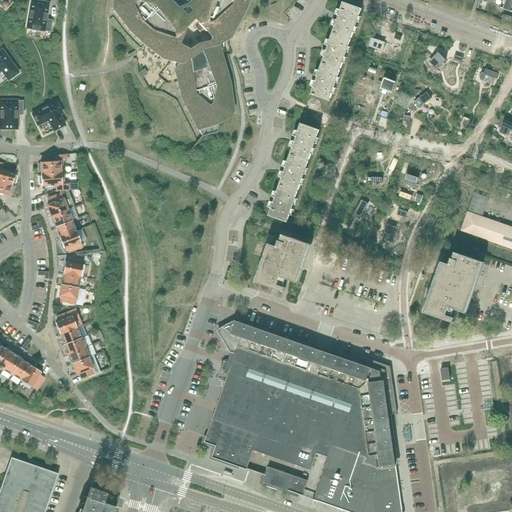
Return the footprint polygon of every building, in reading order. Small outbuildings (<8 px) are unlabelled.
[(0,0),(0,6),(5,11),(15,0),(0,0)] [(49,3),(31,0),(25,36),(49,40),(52,20),(46,19),(49,3)] [(193,0),(193,1),(198,7),(187,19),(182,13),(168,0),(114,0),(114,2),(117,7),(115,10),(130,30),(143,42),(145,44),(150,48),(161,57),(163,59),(164,58),(163,58),(169,51),(181,62),(175,68),(182,98),(202,137),(218,132),(218,123),(229,117),(229,115),(229,111),(233,110),(229,84),(218,43),(218,33),(229,37),(231,38),(231,39),(232,39),(233,38),(232,37),(235,33),(236,31),(237,31),(237,30),(240,23),(241,24),(241,23),(242,20),(244,16),(245,16),(245,15),(246,12),(248,9),(249,9),(249,8),(248,8),(251,1),(252,1),(251,0),(193,0)] [(511,12),(511,0),(506,0),(503,9),(511,12)] [(361,9),(356,7),(343,3),(332,33),(351,40),(361,9)] [(340,70),(351,40),(332,33),(322,64),(340,70)] [(384,42),(371,38),(368,46),(381,50),(384,42)] [(0,85),(18,73),(2,50),(0,51),(0,85)] [(438,52),(430,60),(438,68),(446,60),(438,52)] [(329,101),(340,70),(322,64),(311,94),(329,101)] [(481,73),(479,78),(489,82),(490,82),(491,82),(492,82),(493,82),(493,81),(494,81),(494,80),(495,78),(497,79),(498,75),(487,71),(486,75),(481,73)] [(381,88),(391,92),(395,82),(385,78),(381,88)] [(426,92),(414,102),(419,109),(431,99),(426,92)] [(0,129),(17,129),(17,117),(17,115),(17,101),(0,100),(0,129)] [(62,113),(57,102),(32,114),(37,126),(48,120),(53,131),(65,125),(59,114),(61,113),(62,114),(62,113)] [(511,123),(506,121),(502,133),(508,135),(510,129),(511,130),(511,123)] [(308,161),(319,131),(301,124),(290,155),(308,161)] [(54,156),(54,162),(40,163),(41,175),(63,173),(62,162),(66,161),(66,155),(54,156)] [(298,192),(308,161),(290,155),(279,185),(298,192)] [(0,181),(12,185),(13,183),(15,184),(17,176),(15,175),(15,173),(1,170),(3,164),(0,162),(0,181)] [(56,192),(69,191),(68,184),(64,184),(63,173),(41,175),(41,176),(38,177),(39,184),(41,184),(41,187),(56,186),(56,192)] [(361,174),(360,183),(379,185),(380,176),(361,174)] [(418,178),(407,174),(404,184),(416,187),(418,178)] [(0,193),(9,196),(12,185),(0,181),(0,193)] [(287,222),(298,192),(279,185),(269,216),(287,222)] [(47,205),(51,217),(68,210),(63,199),(61,193),(47,199),(49,204),(47,205)] [(415,197),(406,193),(404,197),(413,202),(415,197)] [(511,227),(482,217),(488,198),(474,193),(461,231),(511,249),(511,227)] [(361,199),(353,213),(361,217),(369,204),(361,199)] [(51,217),(55,227),(72,221),(68,210),(51,217)] [(400,212),(399,216),(402,217),(406,218),(408,213),(400,210),(400,212)] [(55,227),(59,238),(76,231),(72,221),(55,227)] [(385,233),(384,237),(387,238),(386,241),(392,243),(395,236),(393,235),(395,228),(387,225),(385,233)] [(76,231),(59,238),(63,249),(66,248),(68,253),(82,248),(80,242),(76,231)] [(281,239),(280,238),(268,234),(265,244),(268,246),(256,282),(284,292),(286,288),(283,287),(286,279),(297,283),(311,245),(282,235),(281,239)] [(453,257),(441,252),(437,262),(441,263),(424,313),(452,323),(454,318),(451,317),(454,309),(460,312),(465,313),(483,262),(455,253),(453,257)] [(65,262),(63,273),(80,277),(83,265),(82,265),(83,260),(69,257),(68,262),(65,262)] [(60,285),(78,288),(80,277),(63,273),(60,285)] [(76,300),(78,288),(60,285),(58,296),(61,297),(60,302),(75,305),(76,300)] [(55,323),(60,334),(77,328),(72,317),(70,312),(56,317),(58,322),(55,323)] [(324,349),(280,333),(235,318),(235,320),(218,330),(231,353),(230,358),(229,360),(228,360),(227,360),(226,360),(225,360),(224,360),(223,361),(223,362),(222,362),(222,363),(221,364),(221,365),(221,366),(221,367),(222,368),(223,369),(224,370),(225,370),(224,373),(228,375),(214,415),(204,442),(216,446),(212,458),(247,470),(258,436),(327,459),(332,445),(335,445),(329,462),(327,462),(319,485),(268,467),(265,475),(263,482),(280,488),(349,511),(402,511),(401,499),(396,465),(398,464),(397,455),(392,421),(391,415),(397,414),(391,367),(354,354),(353,359),(324,349)] [(63,345),(81,338),(80,338),(77,328),(60,334),(64,345),(63,345)] [(67,355),(85,347),(81,338),(63,345),(67,355)] [(71,364),(89,357),(85,347),(67,355),(71,364)] [(13,354),(4,348),(0,355),(0,368),(3,370),(13,354)] [(22,359),(13,354),(3,370),(11,376),(22,359)] [(93,355),(89,357),(71,364),(76,375),(78,374),(81,379),(99,372),(93,355)] [(22,359),(11,376),(12,375),(21,381),(31,366),(21,360),(22,359)] [(41,372),(31,366),(21,381),(31,387),(37,390),(44,378),(39,375),(41,372)] [(442,381),(450,380),(448,368),(441,369),(442,381)] [(44,511),(58,474),(11,458),(0,488),(0,511),(44,511)] [(108,511),(114,495),(109,494),(90,487),(87,497),(86,497),(88,498),(83,511),(108,511)]
